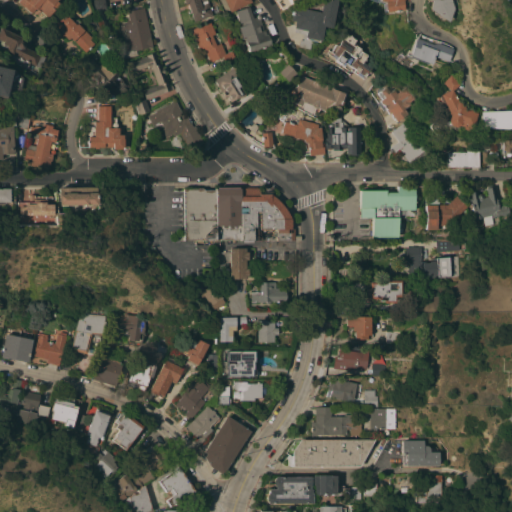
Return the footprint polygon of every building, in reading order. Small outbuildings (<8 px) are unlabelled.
[(58,0),(57,2),(59,4),(47,17),(40,11),(39,12),(35,8),(31,13),(18,2),(19,0),(58,0)] [(104,0),(105,9),(95,11),(93,0),(104,0)] [(185,5),(183,0),(207,0),(210,7),(212,7),(212,9),(211,9),(212,15),(193,21),(189,9),(188,9),(187,4),(185,5)] [(250,0),(251,2),(230,12),(228,10),(223,8),(219,0),(250,0)] [(276,0),(288,0),(291,4),(282,9),(276,0)] [(292,6),(320,12),(323,0),(338,0),(333,27),(323,26),(320,40),(319,40),(319,42),(315,41),(315,44),(311,43),(310,48),(298,46),(299,40),(303,40),(304,34),(294,32),(295,28),(293,27),(294,21),(289,20),(292,6)] [(403,0),(404,9),(383,11),(382,2),(384,2),(378,0),(403,0)] [(429,9),(430,0),(450,0),(453,8),(447,22),(429,9)] [(144,7),(150,36),(152,46),(136,50),(137,55),(123,58),(122,52),(120,53),(118,45),(125,44),(120,25),(126,23),(126,21),(129,20),(127,11),(144,7)] [(248,7),(252,18),(256,17),(256,15),(258,14),(260,14),(261,15),(261,17),(259,18),(263,31),(264,31),(265,35),(267,34),(271,44),(248,51),(244,37),(241,38),(238,27),(240,25),(239,22),(238,23),(235,11),(248,7)] [(59,20),(65,14),(73,22),(75,20),(78,20),(80,21),(79,24),(78,25),(83,30),(84,30),(91,37),(89,39),(93,43),(83,54),(63,34),(60,38),(50,28),(56,22),(54,19),(56,16),(59,20)] [(216,33),(212,35),(216,45),(221,43),(226,55),(209,62),(203,48),(198,50),(193,37),(195,36),(192,28),(210,20),(216,33)] [(0,27),(22,38),(20,41),(23,43),(24,45),(23,47),(44,57),(39,68),(5,51),(7,46),(1,44),(2,41),(0,40),(0,27)] [(371,68),(369,70),(371,71),(369,73),(368,72),(365,77),(362,75),(361,76),(354,71),(355,69),(350,65),(349,66),(345,63),(343,65),(331,57),(333,54),(331,52),(336,44),(338,46),(347,32),(357,39),(354,43),(361,48),(360,50),(368,55),(363,62),(371,68)] [(432,44),(438,44),(452,50),(448,61),(434,56),(431,64),(409,56),(415,38),(432,44)] [(146,99),(143,90),(158,84),(151,67),(148,68),(147,66),(133,72),(129,63),(147,57),(146,55),(154,52),(158,63),(161,62),(169,86),(172,85),(173,89),(146,99)] [(130,92),(126,96),(123,99),(121,97),(111,88),(113,85),(111,82),(102,91),(95,84),(98,81),(81,65),(89,57),(96,64),(97,63),(98,63),(101,60),(103,61),(103,60),(119,75),(118,76),(128,86),(132,90),(130,92)] [(287,64),(296,73),(288,82),(278,72),(287,64)] [(0,67),(10,70),(4,97),(0,95),(0,67)] [(231,101),(227,96),(225,97),(214,80),(229,70),(240,86),(237,88),(242,94),(231,101)] [(452,91),(457,102),(463,105),(464,109),(468,111),(468,110),(472,111),(476,113),(471,129),(459,125),(454,127),(449,125),(447,121),(448,115),(446,110),(441,112),(434,97),(440,95),(439,94),(448,90),(441,82),(450,74),(459,84),(455,87),(452,91)] [(339,106),(339,108),(339,110),(337,112),(334,112),(326,108),(325,111),(317,108),(315,108),(312,107),(311,105),(302,101),(300,105),(289,100),(298,80),(300,80),(302,75),(344,93),(339,106)] [(397,122),(391,113),(390,114),(386,109),(384,110),(381,106),(383,105),(380,101),(382,99),(378,93),(387,87),(391,92),(394,89),(397,93),(407,86),(417,100),(405,108),(409,113),(397,122)] [(149,110),(138,114),(134,102),(145,98),(149,110)] [(155,111),(175,101),(183,115),(186,114),(188,118),(189,118),(191,123),(193,122),(203,143),(188,150),(185,145),(182,146),(177,134),(173,136),(172,134),(165,137),(161,129),(163,128),(160,121),(152,125),(147,116),(156,111),(155,111)] [(123,134),(123,149),(113,149),(113,147),(98,147),(98,149),(94,149),(94,147),(89,147),(88,136),(95,136),(95,127),(93,127),(93,123),(94,123),(94,121),(98,121),(98,106),(110,106),(110,118),(115,118),(116,128),(119,128),(119,134),(123,134)] [(511,110),(511,128),(506,129),(486,127),(486,126),(481,126),(480,111),(511,110)] [(29,117),(27,129),(16,127),(16,114),(29,117)] [(340,121),(342,121),(342,126),(348,126),(355,124),(359,125),(359,154),(346,154),(346,147),(342,147),(342,150),(333,150),(333,148),(325,148),(325,139),(325,123),(330,123),(330,121),(332,121),(332,118),(340,118),(340,121)] [(317,124),(316,127),(320,127),(321,143),(323,143),(324,153),(309,155),(308,144),(306,144),(304,142),(303,140),(281,133),(284,121),(296,125),(298,119),(317,124)] [(390,147),(398,141),(390,132),(405,121),(426,148),(408,162),(398,148),(393,152),(390,147)] [(38,134),(29,132),(30,126),(34,127),(35,125),(42,127),(42,123),(52,126),(52,128),(57,129),(55,142),(50,141),(50,143),(48,143),(46,153),(52,154),(49,169),(26,165),(27,161),(23,160),(25,148),(35,150),(38,134)] [(0,127),(13,126),(15,153),(2,154),(2,159),(0,159),(0,127)] [(270,132),(271,145),(263,146),(262,133),(270,132)] [(511,156),(511,152),(503,152),(503,140),(511,140),(511,156)] [(446,167),(446,151),(479,151),(479,167),(446,167)] [(482,163),(482,151),(490,151),(490,163),(482,163)] [(397,218),(397,237),(371,237),(371,218),(359,218),(359,190),(385,190),(385,192),(397,192),(397,185),(415,185),(415,210),(413,210),(413,218),(397,218)] [(426,230),(424,185),(435,185),(436,205),(447,204),(456,195),(467,206),(459,213),(462,216),(452,225),(439,225),(439,229),(426,230)] [(485,226),(483,218),(475,220),(471,203),(470,203),(468,196),(469,196),(468,192),(477,190),(477,195),(479,194),(481,194),(483,195),(483,197),(488,196),(486,188),(494,186),(498,206),(508,204),(510,214),(493,218),(494,224),(485,226)] [(58,205),(58,187),(96,187),(97,204),(58,205)] [(216,240),(184,240),(183,188),(202,188),(204,189),(214,189),(215,187),(216,240)] [(239,187),(239,189),(239,239),(216,240),(215,187),(239,187)] [(0,188),(10,188),(10,202),(0,202),(0,188)] [(257,240),(257,241),(252,241),(252,242),(242,242),(242,240),(239,239),(239,189),(260,189),(260,193),(269,193),(274,197),(281,204),(288,214),(290,219),(290,228),(293,228),(293,235),(301,235),(301,240),(276,240),(276,229),(259,229),(259,238),(257,238),(257,240)] [(19,214),(19,210),(17,210),(17,204),(24,204),(24,202),(28,203),(28,196),(35,196),(35,197),(51,197),(51,203),(51,215),(19,214)] [(50,214),(16,216),(17,225),(51,224),(50,214)] [(437,251),(436,241),(460,239),(460,250),(437,251)] [(409,279),(408,272),(408,260),(405,260),(405,247),(421,247),(422,261),(436,261),(436,258),(459,256),(461,275),(409,279)] [(230,279),(229,248),(245,248),(245,252),(248,252),(248,259),(245,259),(245,268),(248,268),(248,276),(245,276),(245,278),(230,279)] [(370,281),(402,280),(402,296),(397,296),(397,303),(385,303),(385,298),(370,298),(370,281)] [(250,294),(251,294),(251,291),(259,291),(259,282),(270,282),(271,302),(270,302),(269,303),(266,303),(266,302),(255,302),(251,302),(250,294)] [(213,309),(205,295),(201,297),(198,292),(203,289),(204,290),(214,284),(225,302),(213,309)] [(80,318),(80,313),(103,315),(102,335),(90,334),(85,353),(69,349),(78,317),(80,318)] [(136,344),(126,343),(128,336),(115,334),(118,317),(122,318),(123,313),(126,314),(143,317),(141,325),(143,325),(144,326),(141,345),(136,344)] [(370,335),(367,335),(367,339),(355,339),(355,330),(352,330),(352,326),(345,326),(345,316),(355,316),(370,316),(370,335)] [(218,341),(219,317),(235,317),(236,330),(231,330),(232,341),(218,341)] [(257,342),(257,324),(255,324),(255,320),(274,320),(274,327),(277,327),(277,334),(274,334),(274,342),(257,342)] [(46,361),(47,359),(33,356),(36,340),(35,340),(36,335),(39,335),(40,330),(48,331),(46,337),(47,337),(46,342),(54,343),(56,333),(59,334),(59,332),(65,333),(65,336),(66,336),(63,349),(62,349),(59,364),(46,361)] [(386,342),(386,331),(398,331),(398,343),(386,342)] [(32,339),(27,362),(0,357),(6,333),(32,339)] [(186,359),(187,356),(185,355),(187,353),(181,350),(188,338),(195,342),(197,339),(208,344),(197,365),(186,359)] [(339,349),(363,352),(363,349),(368,350),(366,369),(351,367),(350,371),(344,370),(344,369),(333,368),(334,356),(338,356),(339,349)] [(253,350),(253,361),(252,361),(252,369),(251,369),(251,375),(226,375),(226,351),(253,350)] [(150,383),(146,381),(143,391),(137,389),(138,384),(129,381),(139,351),(157,358),(154,367),(155,367),(150,383)] [(93,379),(100,354),(121,361),(115,385),(93,379)] [(217,371),(204,371),(204,359),(208,359),(207,354),(217,354),(217,371)] [(182,370),(184,371),(182,374),(180,373),(175,384),(170,381),(163,396),(158,393),(157,395),(149,391),(167,356),(176,361),(174,364),(183,369),(182,370)] [(385,363),(385,375),(371,375),(371,362),(385,363)] [(190,419),(184,414),(187,410),(180,405),(179,407),(175,404),(181,396),(180,395),(195,376),(203,383),(204,381),(215,389),(214,396),(207,390),(200,398),(205,401),(190,419)] [(353,400),(347,399),(347,401),(335,398),(335,396),(330,395),(331,390),(327,389),(329,378),(346,382),(346,381),(356,383),(353,400)] [(0,405),(3,406),(4,402),(0,401),(0,394),(7,396),(7,393),(8,393),(9,389),(12,389),(14,379),(21,380),(20,389),(19,389),(17,403),(8,402),(7,407),(15,409),(14,413),(0,410),(0,405)] [(0,394),(0,409),(36,413),(38,393),(19,391),(20,379),(12,379),(11,387),(18,387),(17,403),(7,402),(8,395),(0,394)] [(33,425),(17,421),(18,416),(15,415),(17,408),(20,409),(23,392),(21,392),(23,381),(28,382),(25,391),(40,394),(35,415),(36,415),(39,404),(49,407),(46,419),(38,417),(37,423),(34,422),(33,425)] [(246,383),(262,383),(262,386),(265,386),(265,394),(261,394),(261,398),(254,397),(254,400),(239,400),(239,398),(233,398),(233,381),(246,381),(246,383)] [(228,404),(218,404),(218,386),(228,386),(228,404)] [(377,404),(364,404),(363,390),(374,390),(374,395),(377,395),(377,404)] [(53,398),(66,401),(67,396),(74,397),(74,398),(79,399),(77,407),(79,407),(79,409),(77,409),(72,428),(63,426),(64,422),(54,420),(54,423),(49,422),(52,411),(50,410),(53,398)] [(205,438),(197,446),(194,442),(193,442),(197,438),(185,426),(207,405),(212,410),(213,409),(215,412),(214,413),(218,417),(209,426),(212,429),(205,436),(206,437),(205,438)] [(349,435),(349,429),(346,429),(346,434),(310,434),(310,421),(315,421),(315,406),(331,406),(331,416),(349,416),(350,422),(360,422),(360,435),(349,435)] [(394,428),(376,428),(376,432),(370,432),(370,408),(394,408),(394,428)] [(108,415),(103,431),(104,432),(102,439),(97,437),(96,440),(97,441),(95,446),(85,443),(88,434),(86,433),(95,410),(108,415)] [(112,440),(117,435),(115,434),(119,429),(115,427),(117,424),(116,423),(125,412),(127,413),(127,414),(128,416),(129,415),(131,416),(131,418),(135,421),(136,420),(139,422),(138,423),(139,424),(140,423),(143,425),(142,426),(144,428),(139,434),(137,433),(125,450),(112,440)] [(82,429),(75,427),(79,414),(86,416),(82,429)] [(226,415),(250,430),(222,474),(209,466),(204,457),(206,453),(203,452),(226,415)] [(375,439),(359,466),(292,466),(287,466),(287,459),(288,458),(285,458),(288,454),(291,455),(292,455),(292,450),(300,439),(375,439)] [(423,440),(423,446),(427,446),(430,448),(430,452),(439,452),(439,466),(405,465),(405,464),(402,464),(403,454),(400,454),(401,440),(423,440)] [(167,458),(151,470),(148,466),(146,467),(154,478),(137,490),(128,478),(145,466),(145,465),(143,467),(141,464),(143,463),(140,459),(144,456),(142,454),(146,451),(148,453),(158,446),(167,458)] [(112,456),(111,457),(114,460),(112,462),(114,464),(114,465),(116,467),(111,473),(110,472),(104,477),(101,474),(94,466),(99,461),(96,458),(98,451),(102,456),(107,451),(112,456)] [(165,500),(172,496),(168,490),(165,492),(158,481),(178,467),(196,494),(189,499),(188,498),(184,501),(182,499),(175,504),(174,503),(170,506),(165,500)] [(441,504),(417,504),(417,473),(433,474),(441,474),(441,504)] [(121,500),(120,501),(117,497),(118,496),(123,492),(117,483),(119,481),(117,480),(125,474),(136,490),(121,500)] [(336,488),(348,488),(348,497),(334,497),(334,494),(317,494),(314,494),(314,484),(311,484),(311,477),(312,476),(314,475),(329,475),(329,476),(332,476),(336,476),(336,488)] [(310,477),(310,486),(309,486),(309,488),(311,488),(311,493),(312,493),(312,495),(313,495),(313,501),(312,501),(312,503),(267,503),(267,501),(265,500),(265,495),(267,494),(267,492),(268,492),(268,489),(274,489),(274,486),(272,484),(272,480),(274,478),(274,476),(310,477)] [(376,483),(376,492),(368,493),(368,483),(376,483)] [(152,510),(146,511),(126,511),(123,500),(134,493),(135,495),(138,493),(137,490),(144,485),(152,510)] [(349,499),(349,486),(359,486),(360,499),(349,499)]
